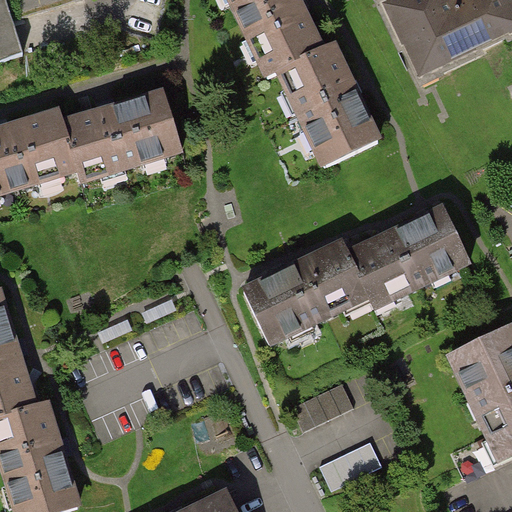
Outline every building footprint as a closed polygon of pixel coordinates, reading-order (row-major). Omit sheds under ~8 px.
[(0,0),(0,65),(21,59),(3,0),(0,0)] [(322,49),(296,0),(220,0),(262,80),(322,49)] [(511,0),(386,0),(380,3),(422,88),(511,44),(511,0)] [(322,49),(262,80),(316,187),(385,152),(331,45),(322,49)] [(86,184),(181,156),(163,96),(68,124),(83,174),(86,184)] [(0,202),(83,174),(68,124),(62,110),(0,129),(0,202)] [(469,263),(442,206),(345,255),(366,299),(370,310),(469,263)] [(274,345),(366,299),(345,255),(339,243),(244,283),(274,345)] [(0,410),(33,401),(0,302),(0,410)] [(169,303),(142,315),(147,326),(174,313),(169,303)] [(495,459),(511,450),(511,318),(444,351),(495,459)] [(128,323),(99,335),(103,346),(133,334),(128,323)] [(298,406),(309,430),(359,407),(348,383),(298,406)] [(33,401),(0,410),(0,476),(11,511),(76,511),(40,398),(33,401)] [(379,444),(325,460),(333,487),(387,471),(379,444)] [(235,511),(227,494),(200,507),(202,510),(197,511),(235,511)]
